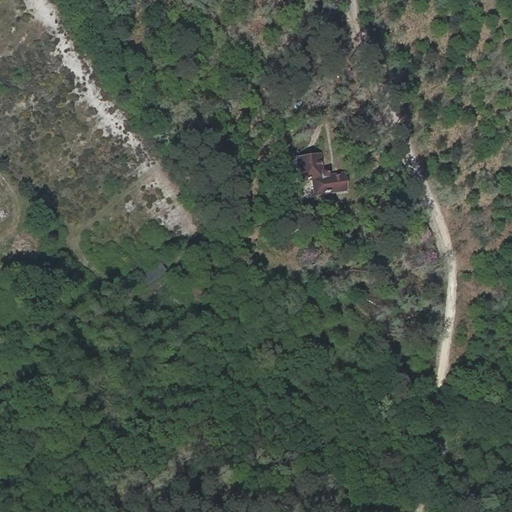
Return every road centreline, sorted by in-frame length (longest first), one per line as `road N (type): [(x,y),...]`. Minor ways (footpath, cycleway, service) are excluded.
road 1 (track): [(348,0),(358,43),(452,261),(442,394),(419,511)]
road 2 (track): [(314,0),(222,118),(164,158)]
